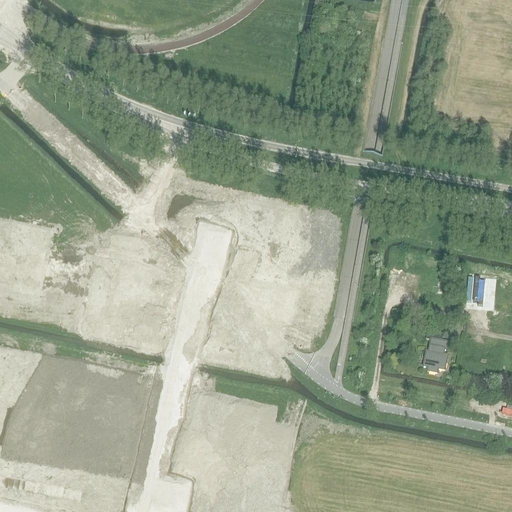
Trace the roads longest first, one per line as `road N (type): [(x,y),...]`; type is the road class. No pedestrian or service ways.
road 1 (tertiary): [(0,42),(69,86),(220,151),(282,170),(511,211)]
road 2 (tertiary): [(511,189),(284,149),(176,121),(60,66),(0,26)]
road 3 (unclassified): [(511,432),(359,401),(325,374),(389,38)]
road 4 (residential): [(217,230),(145,511)]
road 5 (residential): [(306,368),(325,254),(217,230)]
road 6 (residential): [(79,171),(39,353)]
road 7 (residential): [(217,230),(147,215),(79,171)]
road 8 (track): [(370,404),(391,276)]
